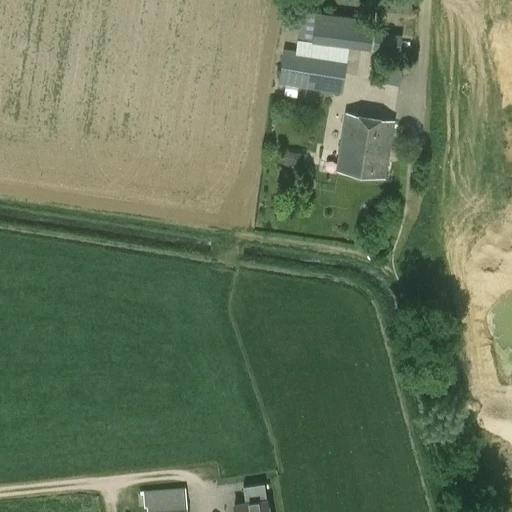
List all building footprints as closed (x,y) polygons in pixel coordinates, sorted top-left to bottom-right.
[(369,48),(373,20),(300,10),(296,38),(369,48)] [(399,54),(401,36),(375,32),(372,50),(399,54)] [(278,82),(341,93),(347,59),(284,48),(278,82)] [(381,82),(398,85),(402,65),(384,62),(381,82)] [(383,177),(392,122),(346,114),(337,170),(383,177)] [(249,487),(251,503),(233,505),(234,511),(268,511),(267,500),(264,484),(249,487)] [(161,492),(146,492),(147,504),(145,504),(146,511),(186,511),(185,490),(161,492)]
